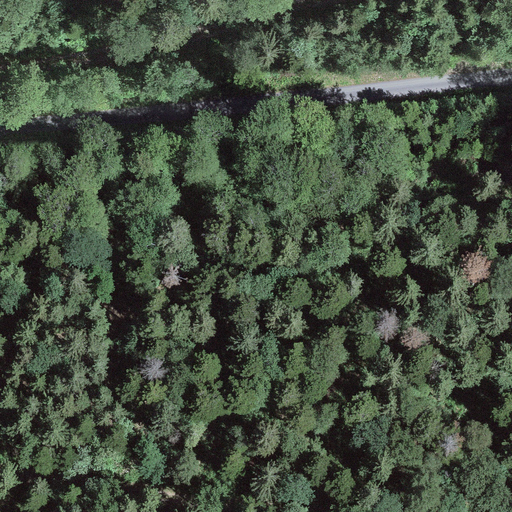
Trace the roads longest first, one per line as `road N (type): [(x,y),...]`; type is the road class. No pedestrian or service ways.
road 1 (track): [(0,133),(511,84)]
road 2 (track): [(0,72),(328,0)]
road 3 (track): [(0,481),(270,511)]
